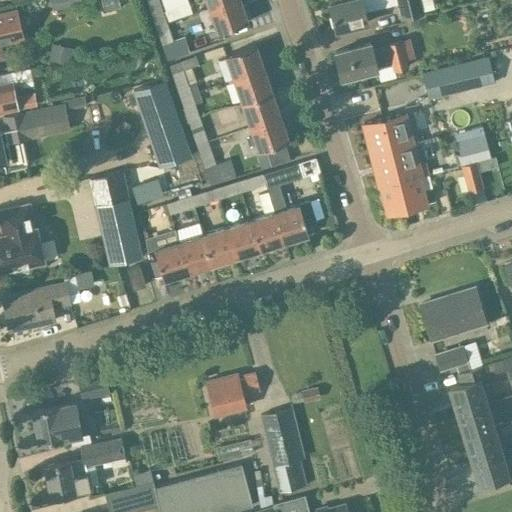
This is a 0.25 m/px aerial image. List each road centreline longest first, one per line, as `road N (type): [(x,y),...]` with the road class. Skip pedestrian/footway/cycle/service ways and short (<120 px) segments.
road 1 (residential): [(0,356),(367,256)]
road 2 (residential): [(290,0),(367,256)]
road 3 (residential): [(367,256),(445,511)]
road 4 (residential): [(367,256),(511,211)]
